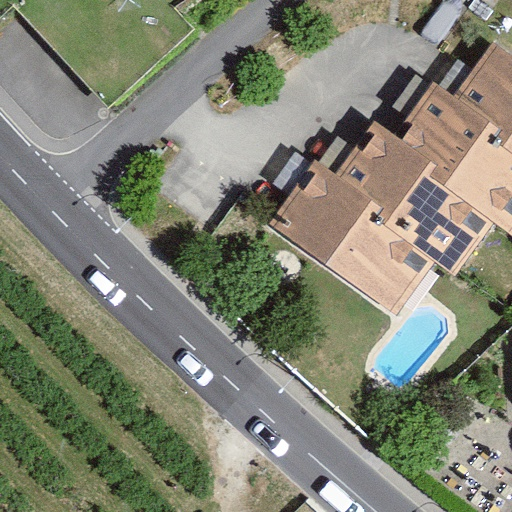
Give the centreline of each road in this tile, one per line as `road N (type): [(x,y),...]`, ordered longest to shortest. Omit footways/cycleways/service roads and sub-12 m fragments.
road 1 (secondary): [(50,200),(375,511)]
road 2 (residential): [(50,200),(270,0)]
